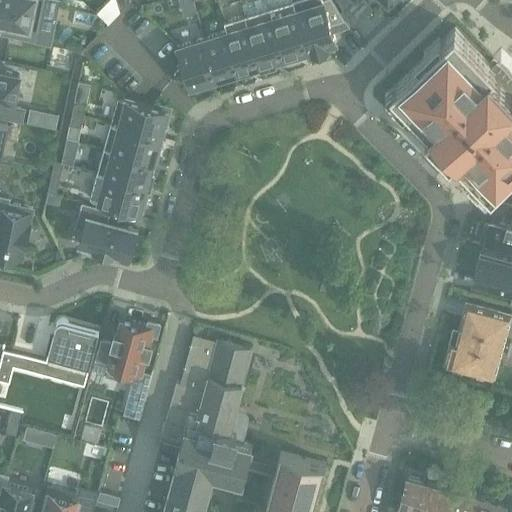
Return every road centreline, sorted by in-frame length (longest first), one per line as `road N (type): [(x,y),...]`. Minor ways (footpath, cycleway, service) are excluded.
road 1 (residential): [(0,292),(35,299),(95,275),(155,290),(208,124),(338,85)]
road 2 (residential): [(338,85),(344,103),(440,203),(443,221),(391,422)]
road 3 (residential): [(338,85),(361,76),(441,0)]
road 4 (unclassified): [(511,456),(391,422)]
